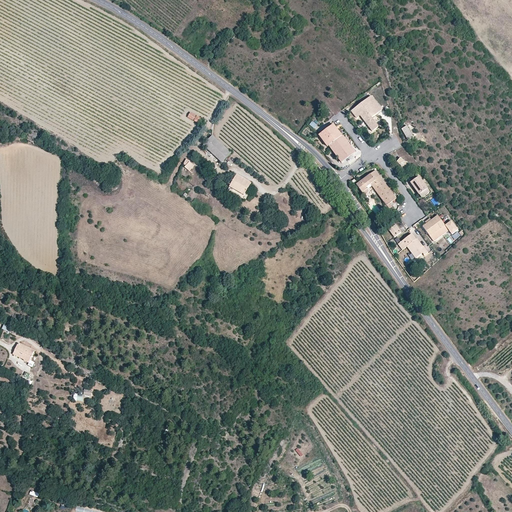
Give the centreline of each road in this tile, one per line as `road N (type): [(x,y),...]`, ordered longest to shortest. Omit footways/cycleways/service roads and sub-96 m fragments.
road 1 (tertiary): [(511,430),(334,183)]
road 2 (tertiary): [(334,183),(243,97),(97,0)]
